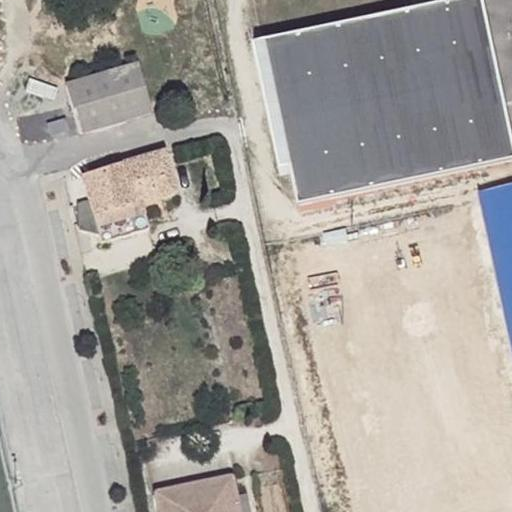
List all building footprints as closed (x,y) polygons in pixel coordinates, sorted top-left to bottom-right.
[(511,0),(404,0),(408,17),(409,23),(254,55),(279,175),(289,173),(297,211),(336,203),(333,187),(511,150),(511,152),(511,0)] [(409,23),(408,17),(253,49),(254,55),(409,23)] [(138,65),(65,87),(79,135),(151,113),(138,65)] [(336,203),(511,166),(511,152),(511,150),(333,187),(336,203)] [(162,155),(81,178),(101,244),(116,240),(146,231),(149,230),(141,204),(175,195),(162,155)] [(239,511),(232,477),(154,494),(158,511),(239,511)]
